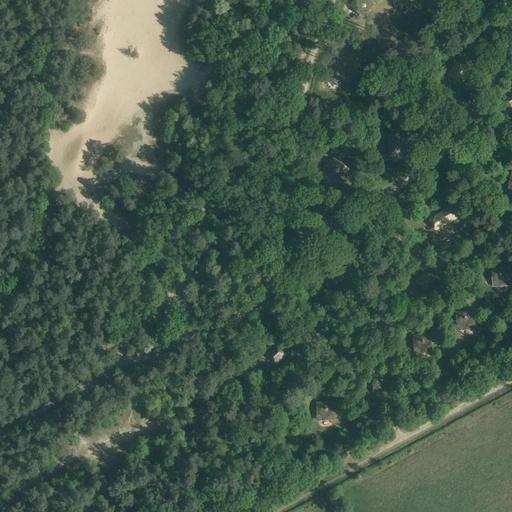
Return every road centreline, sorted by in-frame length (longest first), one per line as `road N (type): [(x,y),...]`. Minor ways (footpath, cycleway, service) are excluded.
road 1 (track): [(0,297),(49,195),(54,142)]
road 2 (track): [(54,142),(18,0)]
